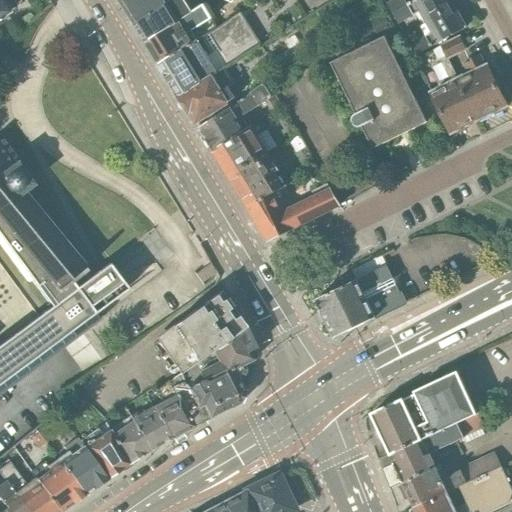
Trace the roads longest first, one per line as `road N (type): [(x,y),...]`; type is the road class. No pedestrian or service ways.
road 1 (residential): [(314,400),(90,0)]
road 2 (tertiary): [(314,400),(511,293)]
road 3 (tertiary): [(129,511),(314,400)]
road 4 (residential): [(322,233),(511,138)]
road 5 (tertiary): [(365,511),(314,400)]
